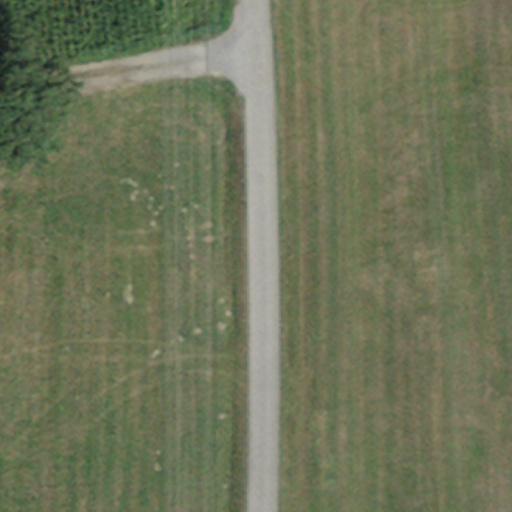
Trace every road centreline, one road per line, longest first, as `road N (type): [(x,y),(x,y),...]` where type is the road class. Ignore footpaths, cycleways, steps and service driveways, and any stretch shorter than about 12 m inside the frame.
road 1 (unclassified): [(257,0),(259,511)]
road 2 (track): [(0,95),(260,52)]
